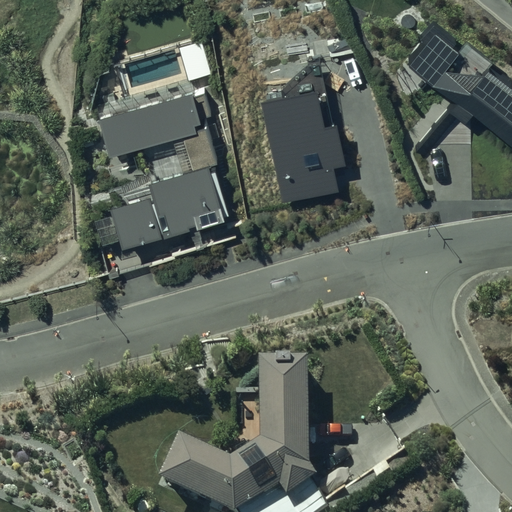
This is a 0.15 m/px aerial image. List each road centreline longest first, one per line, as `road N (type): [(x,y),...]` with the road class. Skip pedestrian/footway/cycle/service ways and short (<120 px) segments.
road 1 (residential): [(411,257),(0,368)]
road 2 (residential): [(511,463),(460,392),(411,257)]
